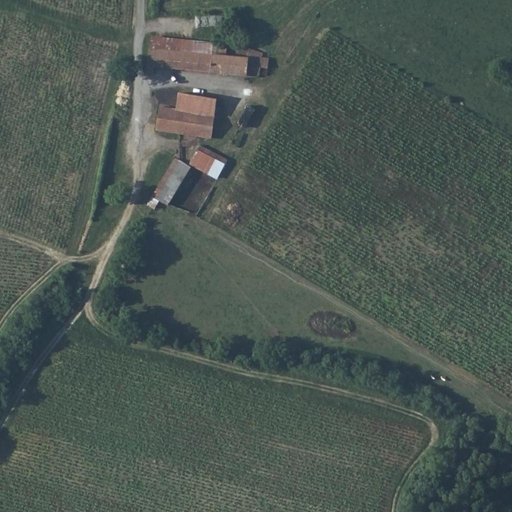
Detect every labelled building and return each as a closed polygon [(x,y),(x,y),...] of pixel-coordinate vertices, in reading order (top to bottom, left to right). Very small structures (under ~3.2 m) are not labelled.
[(149,49),(146,74),(153,75),(154,68),(256,78),(260,75),(261,68),(268,69),(269,58),(262,57),(263,52),(249,49),(248,59),(226,56),(227,47),(213,46),(213,42),(152,36),(151,49),(149,49)] [(180,94),(177,110),(215,116),(218,100),(180,94)] [(237,149),(256,109),(248,105),(230,145),(237,149)] [(160,107),(156,131),(211,140),(215,116),(177,110),(160,107)] [(200,146),(190,166),(217,180),(227,160),(200,146)] [(175,158),(147,205),(154,210),(158,201),(168,207),(191,169),(175,158)]
